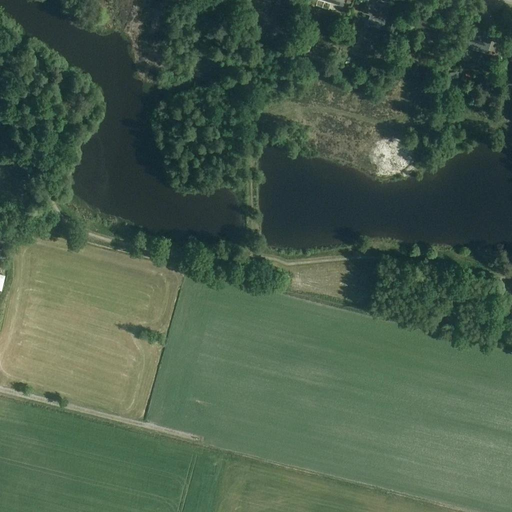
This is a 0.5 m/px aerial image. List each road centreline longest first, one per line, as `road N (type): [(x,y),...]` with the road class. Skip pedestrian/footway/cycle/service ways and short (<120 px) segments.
road 1 (track): [(511,276),(369,258),(186,257),(82,231),(55,209),(27,81),(0,33)]
road 2 (track): [(0,389),(196,436)]
